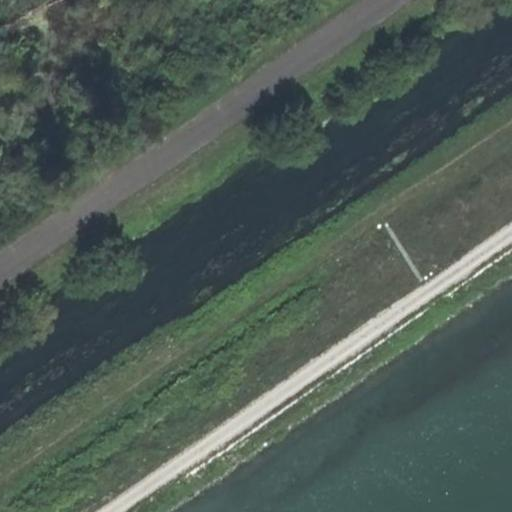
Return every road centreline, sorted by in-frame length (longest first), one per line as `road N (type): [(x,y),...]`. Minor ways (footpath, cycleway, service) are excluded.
road 1 (track): [(0,486),(511,128)]
road 2 (track): [(511,234),(115,511)]
